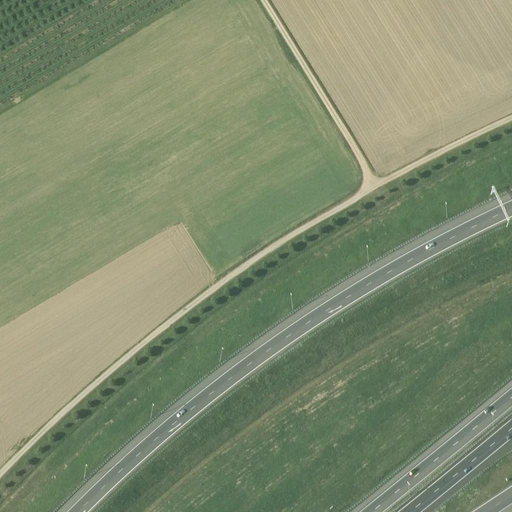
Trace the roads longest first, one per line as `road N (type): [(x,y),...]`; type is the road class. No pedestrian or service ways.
road 1 (motorway): [(511,207),(288,335),(173,423),(76,511)]
road 2 (track): [(372,189),(246,263),(89,386),(0,475)]
road 3 (track): [(372,189),(262,0)]
road 4 (motorway): [(511,397),(369,511)]
road 5 (track): [(511,118),(372,189)]
road 6 (motorway): [(410,511),(511,429)]
